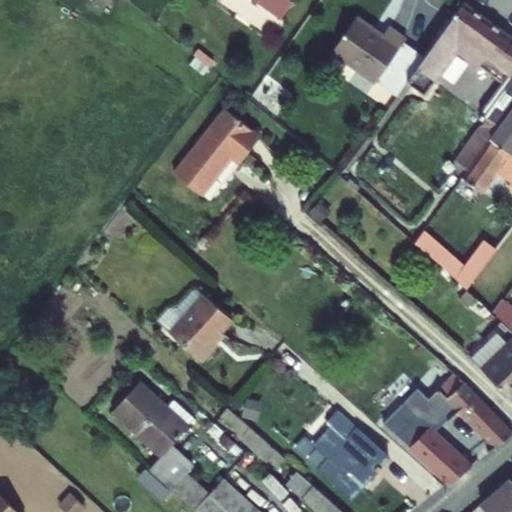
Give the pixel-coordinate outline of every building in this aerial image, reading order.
[(243,0),(271,21),(286,0),(243,0)] [(464,40),(511,74),(511,43),(456,4),(406,75),(428,90),(464,40)] [(376,38),(349,19),(323,54),(368,86),(399,42),(382,30),(376,38)] [(511,108),(502,122),(511,129),(511,108)] [(258,139),(222,110),(169,175),(199,199),(230,160),(237,166),(258,139)] [(511,151),(511,129),(502,122),(492,136),(487,142),(508,158),(511,151)] [(508,158),(487,142),(474,161),(495,176),(508,158)] [(511,161),(508,158),(495,176),(509,187),(511,183),(511,161)] [(474,161),(460,180),(481,194),(493,177),(495,176),(474,161)] [(338,175),(319,197),(339,214),(358,192),(338,175)] [(493,177),(508,188),(509,187),(495,176),(493,177)] [(511,188),(509,187),(508,188),(503,195),(511,201),(511,188)] [(464,294),(493,254),(480,245),(452,283),(464,294)] [(198,298),(163,338),(195,366),(212,347),(208,344),(227,323),(198,298)] [(511,403),(511,340),(509,337),(498,325),(459,366),(507,409),(511,403)] [(509,436),(445,380),(420,408),(435,421),(444,411),(490,452),(509,436)] [(119,393),(169,438),(187,417),(165,398),(158,406),(130,381),(119,393)] [(252,511),(215,479),(201,495),(178,476),(187,466),(162,445),(169,438),(119,393),(103,411),(153,455),(143,466),(193,511),(252,511)] [(384,459),(331,413),(321,424),(325,427),(309,445),(325,460),(315,472),(348,500),(384,459)] [(52,499),(69,482),(0,415),(0,441),(5,436),(18,448),(13,454),(33,473),(22,485),(30,492),(21,502),(31,511),(33,511),(27,506),(42,490),(52,499)] [(397,441),(447,485),(469,468),(415,421),(397,441)] [(277,461),(243,431),(233,443),(267,473),(277,461)] [(511,511),(511,487),(506,482),(479,504),(487,511),(511,511)] [(330,511),(333,510),(308,488),(298,500),(311,511),(330,511)] [(88,511),(91,509),(70,491),(58,505),(66,511),(88,511)] [(0,511),(15,511),(0,497),(0,511)]
